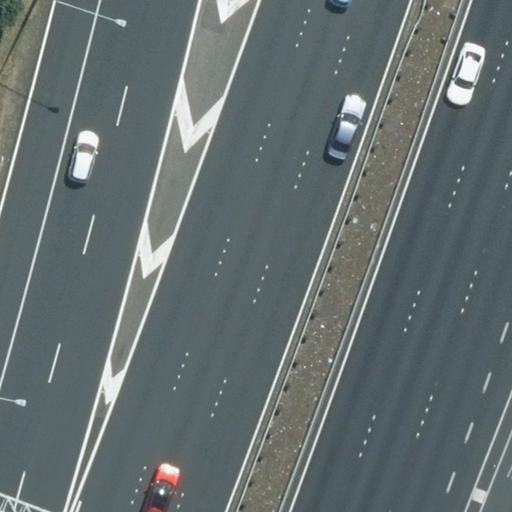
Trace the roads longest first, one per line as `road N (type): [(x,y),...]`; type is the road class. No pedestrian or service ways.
road 1 (motorway): [(174,511),(361,0)]
road 2 (motorway): [(15,511),(141,0)]
road 3 (motorway): [(511,29),(347,511)]
